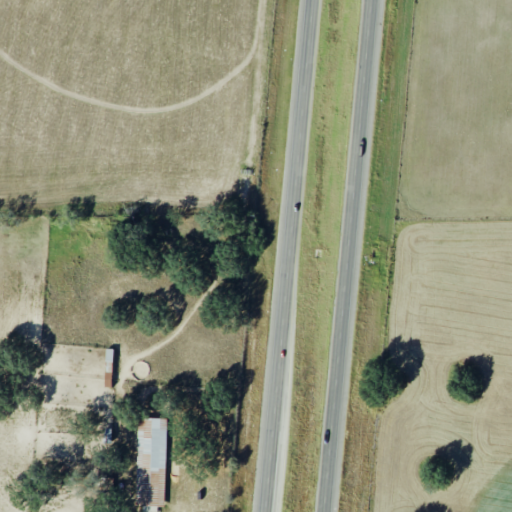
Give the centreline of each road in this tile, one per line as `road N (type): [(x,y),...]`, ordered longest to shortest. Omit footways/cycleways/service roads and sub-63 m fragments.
road 1 (primary): [(316,0),(268,511)]
road 2 (primary): [(326,511),(373,0)]
